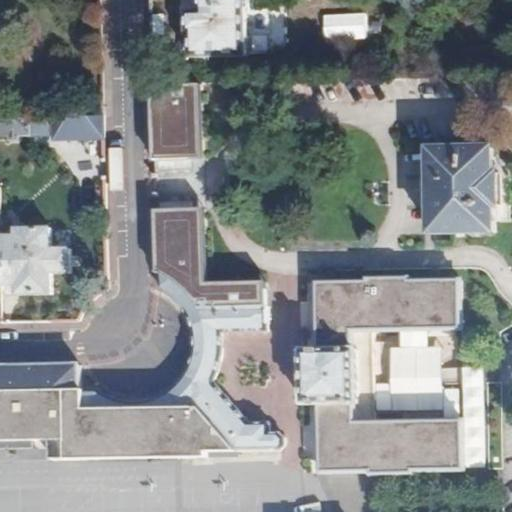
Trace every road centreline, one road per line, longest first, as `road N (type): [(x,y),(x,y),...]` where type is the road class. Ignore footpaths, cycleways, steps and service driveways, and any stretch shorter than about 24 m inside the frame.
road 1 (residential): [(0,350),(138,348),(127,0)]
road 2 (unknown): [(203,191),(208,226),(223,252),(255,276),(372,273),(390,262)]
road 3 (unknown): [(388,126),(265,134),(212,160),(203,191)]
road 4 (unknown): [(390,262),(402,207),(388,126)]
road 5 (unknown): [(511,298),(489,276),(466,269),(390,262)]
road 6 (unknown): [(388,126),(416,113),(497,112),(511,120)]
